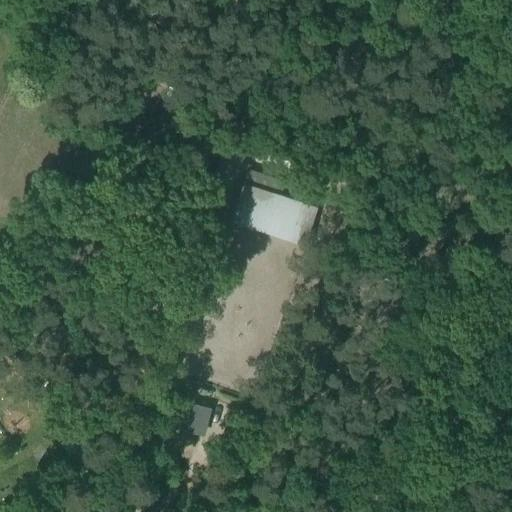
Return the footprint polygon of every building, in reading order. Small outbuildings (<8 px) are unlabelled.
[(305,243),(317,206),(281,194),(285,183),(248,171),(231,219),(305,243)] [(149,328),(165,282),(125,268),(109,314),(149,328)] [(68,332),(46,299),(21,315),(43,349),(68,332)] [(211,407),(163,394),(156,422),(204,435),(211,407)] [(77,433),(61,442),(85,484),(101,475),(77,433)]
